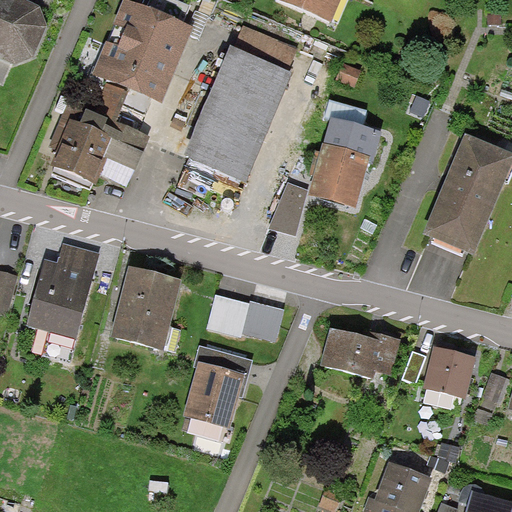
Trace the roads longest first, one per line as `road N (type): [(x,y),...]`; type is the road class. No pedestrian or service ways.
road 1 (residential): [(320,286),(0,197)]
road 2 (residential): [(320,286),(225,511)]
road 3 (residential): [(511,335),(320,286)]
